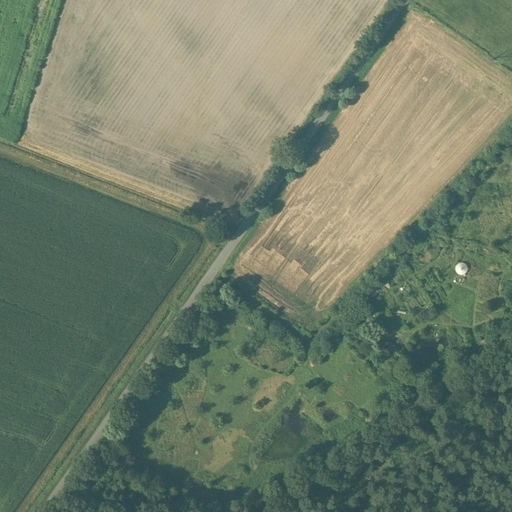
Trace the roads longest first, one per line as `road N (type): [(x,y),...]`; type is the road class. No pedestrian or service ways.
road 1 (unclassified): [(44,511),(402,0)]
road 2 (track): [(211,273),(305,339),(338,314)]
